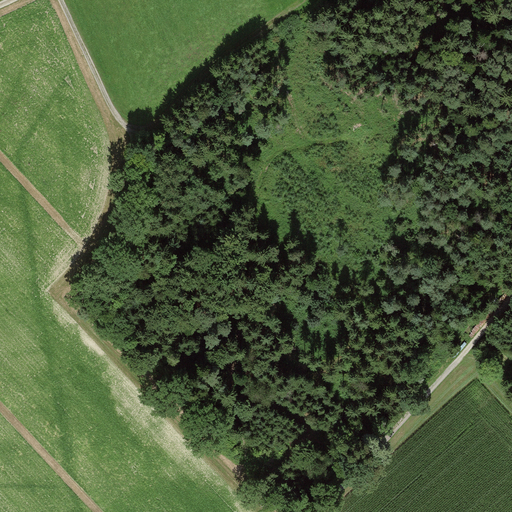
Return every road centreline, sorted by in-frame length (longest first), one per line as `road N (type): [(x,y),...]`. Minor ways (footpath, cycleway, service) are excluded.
road 1 (track): [(59,0),(117,118),(136,131),(151,129),(222,56),(305,0)]
road 2 (track): [(511,298),(318,511)]
